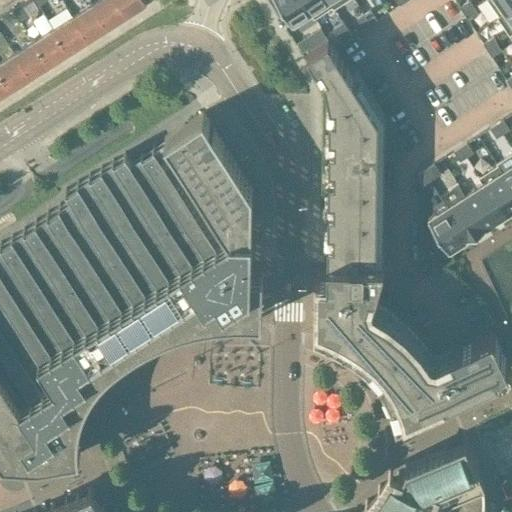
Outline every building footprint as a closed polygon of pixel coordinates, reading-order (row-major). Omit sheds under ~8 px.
[(40,6),(36,0),(32,0),(24,6),(29,13),(40,6)] [(127,13),(118,0),(95,0),(93,2),(107,25),(127,13)] [(118,0),(127,13),(129,11),(133,9),(146,0),(145,0),(118,0)] [(314,17),(303,0),(276,0),(291,23),(310,11),(314,18),(314,17)] [(333,8),(334,7),(329,0),(303,0),(314,17),(332,6),(333,8)] [(473,6),(469,0),(468,0),(459,6),(463,13),(473,6)] [(511,0),(497,0),(505,11),(511,5),(511,0)] [(107,25),(93,2),(73,15),(88,37),(107,25)] [(478,13),(473,6),(463,13),(468,19),(478,13)] [(370,23),(377,19),(370,9),(363,13),(370,23)] [(20,19),(15,11),(4,19),(9,26),(20,19)] [(363,28),(370,23),(363,13),(357,17),(363,28)] [(88,37),(73,15),(54,27),(69,50),(88,37)] [(347,28),(343,22),(333,28),(333,29),(337,35),(347,28)] [(69,50),(54,27),(35,39),(49,62),(69,50)] [(341,41),(351,35),(347,28),(337,35),(341,41)] [(497,43),(492,36),(482,42),(487,49),(497,43)] [(375,288),(384,258),(382,258),(376,258),(378,115),(356,81),(352,75),(328,37),(306,51),(316,65),(313,67),(320,79),(323,77),(324,79),(329,100),(329,102),(326,102),(325,117),(329,117),(329,134),(325,134),(325,148),(328,148),(328,165),(325,165),(325,179),(328,179),(328,196),(324,196),(324,210),(328,210),(327,260),(327,272),(318,272),(315,272),(315,275),(315,286),(315,289),(315,301),(315,303),(314,317),(314,319),(314,327),(314,330),(317,331),(333,338),(335,339),(345,345),(347,347),(357,353),(359,355),(368,362),(369,364),(377,373),(378,375),(385,384),(386,387),(390,397),(391,400),(394,408),(396,417),(396,420),(399,419),(408,415),(449,396),(448,395),(510,366),(493,329),(451,348),(436,355),(431,354),(420,339),(405,324),(389,310),(373,301),(372,297),(374,288),(375,288)] [(49,62),(35,39),(15,52),(30,75),(49,62)] [(501,49),(497,43),(487,49),(491,56),(501,49)] [(30,75),(15,52),(0,61),(0,70),(10,87),(30,75)] [(0,93),(10,87),(0,70),(0,93)] [(263,271),(251,271),(252,188),(203,112),(130,158),(124,149),(66,188),(70,196),(0,240),(0,457),(1,459),(45,461),(78,455),(78,433),(80,413),(90,391),(97,381),(108,369),(118,360),(135,348),(166,332),(196,324),(225,319),(262,318),(263,271)] [(509,128),(503,118),(496,123),(502,133),(509,128)] [(502,133),(496,123),(489,127),(496,137),(502,133)] [(473,152),(466,142),(460,146),(466,156),(473,152)] [(460,146),(453,150),(459,160),(466,156),(460,146)] [(511,163),(502,170),(498,164),(497,164),(511,187),(511,163)] [(511,208),(511,187),(497,164),(479,176),(503,214),(511,208)] [(436,175),(430,165),(423,169),(430,179),(436,175)] [(430,179),(423,169),(417,174),(423,184),(430,179)] [(503,214),(479,176),(478,176),(482,182),(465,194),(485,226),(503,214)] [(485,226),(465,194),(446,205),(467,237),(485,226)] [(467,237),(446,205),(427,217),(448,250),(467,237)] [(481,511),(483,508),(483,503),(484,497),(484,492),(483,487),(482,482),(484,481),(478,466),(465,435),(406,460),(401,472),(390,467),(387,472),(383,478),(379,484),(376,489),(373,491),(371,494),(367,499),(362,503),(357,508),(351,511),(481,511)] [(93,489),(91,486),(29,510),(29,511),(116,511),(113,510),(108,507),(104,502),(100,498),(97,494),(93,489)]
